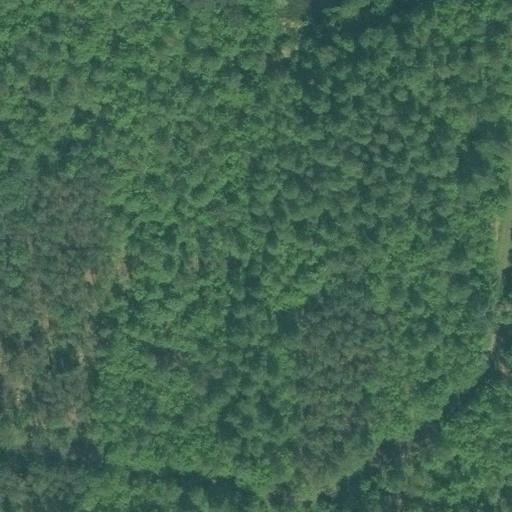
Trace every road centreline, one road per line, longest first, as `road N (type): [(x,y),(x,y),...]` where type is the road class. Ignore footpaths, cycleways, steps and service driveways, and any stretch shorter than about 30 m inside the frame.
road 1 (track): [(311,496),(443,408),(484,360),(511,180)]
road 2 (track): [(0,445),(218,481)]
